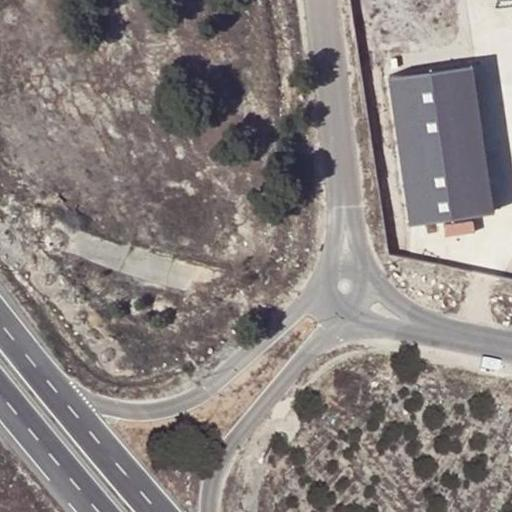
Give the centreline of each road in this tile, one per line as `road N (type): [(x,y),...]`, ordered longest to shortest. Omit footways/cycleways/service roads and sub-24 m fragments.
road 1 (primary): [(326,283),(206,392),(161,409),(60,398)]
road 2 (primary): [(207,511),(227,443),(345,311)]
road 3 (unclassified): [(318,0),(343,195)]
road 4 (primary): [(0,378),(104,511)]
road 5 (primary): [(159,511),(60,398)]
road 6 (motorway): [(0,401),(98,511)]
